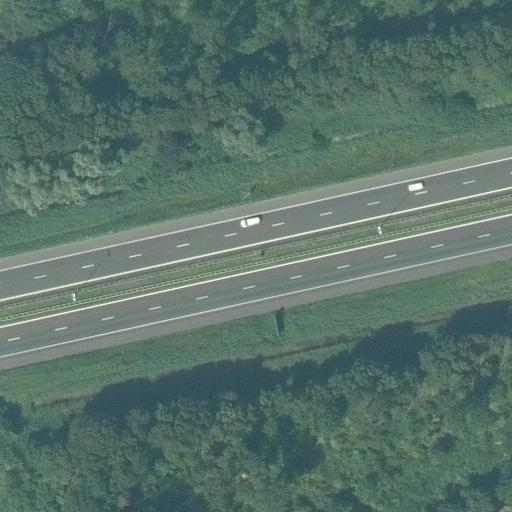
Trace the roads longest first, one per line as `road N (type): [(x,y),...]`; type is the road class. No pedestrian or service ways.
road 1 (motorway): [(0,344),(511,231)]
road 2 (motorway): [(511,171),(0,283)]
